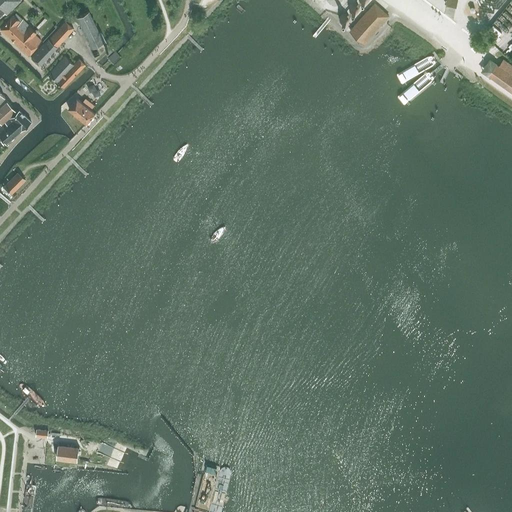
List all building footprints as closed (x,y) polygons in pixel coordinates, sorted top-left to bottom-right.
[(0,0),(0,15),(4,12),(6,15),(21,0),(20,0),(0,0)] [(381,25),(389,16),(390,14),(385,9),(384,11),(375,3),(366,13),(358,22),(350,31),(364,43),(373,34),(381,25)] [(358,7),(357,6),(356,5),(355,4),(354,4),(352,5),(351,5),(350,6),(350,8),(350,9),(350,10),(351,12),(352,12),(353,13),(355,13),(356,12),(357,11),(358,10),(358,9),(358,7)] [(101,43),(105,41),(101,30),(99,31),(89,10),(76,17),(91,48),(96,45),(98,49),(103,47),(101,43)] [(0,29),(14,42),(21,49),(28,55),(41,40),(35,34),(36,32),(29,26),(30,26),(28,24),(23,19),(22,19),(20,17),(16,13),(5,24),(0,29)] [(348,18),(348,17),(347,16),(345,15),(344,15),(343,15),(341,16),(341,17),(340,18),(340,20),(340,21),(341,22),(342,23),(344,24),(345,24),(346,23),(348,22),(348,21),(349,19),(348,18)] [(65,20),(48,39),(44,43),(31,57),(40,66),(53,51),(57,47),(74,29),(65,20)] [(108,58),(113,64),(121,56),(118,53),(116,51),(108,58)] [(56,81),(63,88),(86,65),(79,58),(73,64),(65,55),(48,73),(56,81)] [(489,75),(511,92),(511,64),(504,59),(499,65),(497,63),(498,63),(490,57),(481,71),(488,76),(489,75)] [(94,107),(85,99),(82,102),(78,98),(68,108),(87,125),(94,116),(96,114),(92,110),(94,107)] [(0,106),(0,121),(1,123),(15,110),(6,100),(0,106)] [(9,117),(0,125),(0,136),(6,143),(32,121),(19,109),(9,117)] [(3,186),(12,195),(26,180),(18,171),(3,186)] [(48,437),(49,429),(37,428),(36,436),(48,437)] [(57,459),(78,461),(79,446),(59,444),(58,451),(57,459)]
